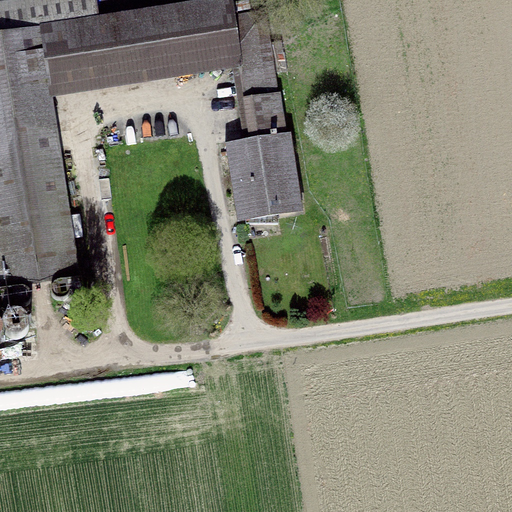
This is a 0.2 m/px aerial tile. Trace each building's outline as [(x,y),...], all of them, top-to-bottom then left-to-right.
[(0,263),(74,252),(50,99),(239,69),(251,142),(230,145),(241,219),(297,210),(266,10),(232,15),(230,0),(218,0),(99,19),(96,0),(32,0),(0,5),(0,263)] [(85,298),(89,295),(91,289),(88,284),(84,281),(78,282),(74,286),(73,291),(75,296),(80,299),(85,298)] [(64,302),(68,299),(70,293),(67,288),(63,285),(57,286),(53,290),(52,295),(54,300),(59,303),(64,302)] [(25,307),(29,303),(31,298),(28,293),(24,290),(18,290),(14,294),(13,299),(15,305),(20,307),(25,307)] [(8,311),(12,307),(13,302),(11,297),(6,294),(1,295),(0,295),(0,310),(3,312),(8,311)] [(21,340),(27,335),(29,327),(27,320),(20,316),(13,316),(7,321),(5,328),(7,336),(14,340),(21,340)]
